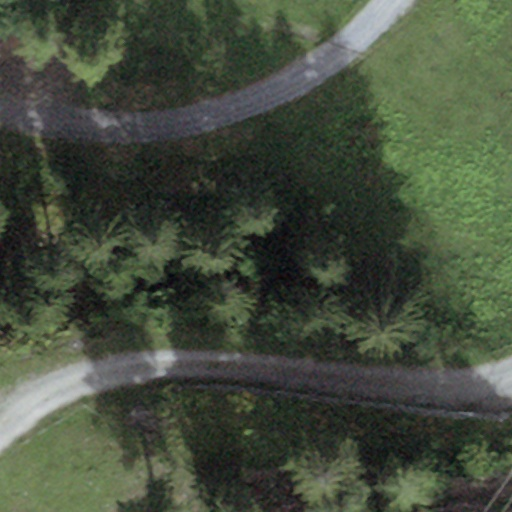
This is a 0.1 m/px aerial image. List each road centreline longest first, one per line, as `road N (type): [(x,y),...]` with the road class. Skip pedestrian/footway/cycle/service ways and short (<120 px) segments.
road 1 (track): [(0,430),(52,391),(140,371),(490,392),(511,380)]
road 2 (track): [(397,0),(284,94),(163,136),(113,142),(0,109)]
